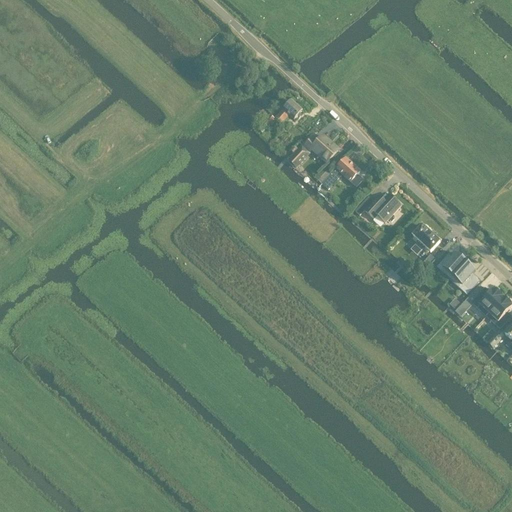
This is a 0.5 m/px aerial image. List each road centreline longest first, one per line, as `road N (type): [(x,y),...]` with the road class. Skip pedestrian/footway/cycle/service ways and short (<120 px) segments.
road 1 (tertiary): [(511,279),(208,0)]
road 2 (track): [(230,77),(73,193),(0,262)]
road 3 (track): [(366,0),(302,58),(263,26),(252,40)]
